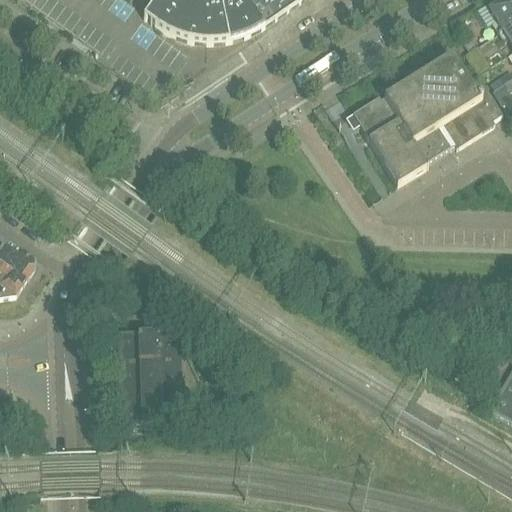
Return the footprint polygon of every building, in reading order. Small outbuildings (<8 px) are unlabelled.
[(308,0),(158,0),(143,22),(157,32),(166,38),(173,41),(181,44),(187,46),(196,47),(205,48),(212,48),(221,47),(229,46),(233,45),(237,44),(244,42),(249,40),(255,36),(262,32),(308,0)] [(491,29),(498,39),(511,30),(511,1),(489,16),(496,26),(491,29)] [(508,45),(511,51),(511,30),(498,39),(503,47),(508,45)] [(489,44),(485,35),(469,45),(473,53),(478,51),(489,44)] [(476,79),(489,70),(483,60),(470,70),(476,79)] [(473,96),(452,63),(380,107),(378,104),(336,130),(343,141),(359,131),(397,191),(427,172),(425,169),(453,151),(455,154),(493,130),(491,127),(502,120),(483,90),(473,96)] [(488,88),(492,96),(511,83),(511,78),(509,75),(488,88)] [(511,83),(492,96),(504,116),(511,111),(511,102),(509,97),(511,95),(511,83)] [(0,262),(8,250),(0,244),(0,262)] [(0,262),(0,280),(1,281),(8,286),(25,261),(8,250),(0,262)] [(25,261),(8,286),(1,281),(0,282),(0,304),(15,302),(35,273),(34,268),(25,261)] [(119,340),(120,384),(179,382),(178,338),(119,340)] [(511,376),(497,402),(490,415),(511,427),(511,376)] [(122,429),(181,427),(179,382),(120,384),(122,429)] [(195,426),(217,425),(216,401),(194,401),(195,426)]
